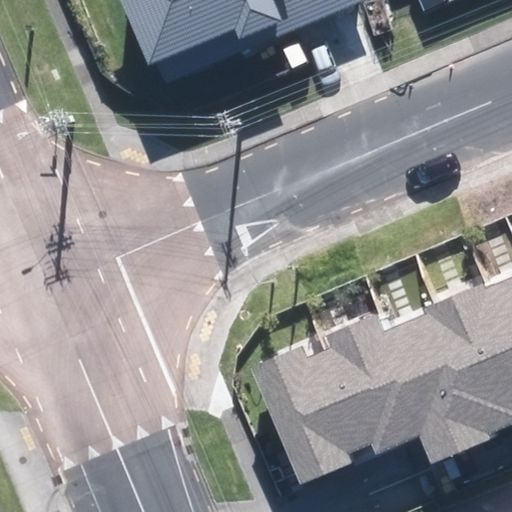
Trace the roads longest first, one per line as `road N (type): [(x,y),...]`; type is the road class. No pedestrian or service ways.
road 1 (tertiary): [(49,284),(511,90)]
road 2 (tertiary): [(49,284),(144,511)]
